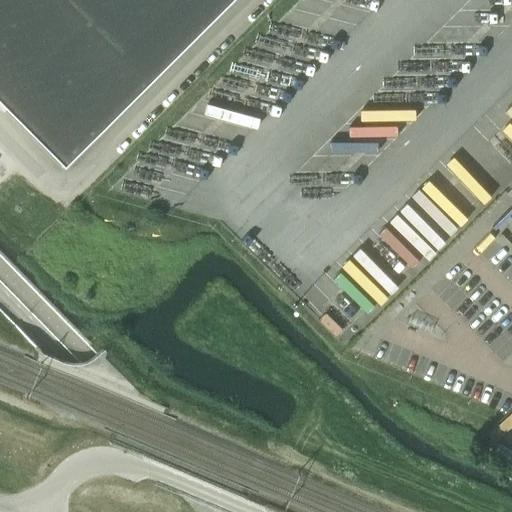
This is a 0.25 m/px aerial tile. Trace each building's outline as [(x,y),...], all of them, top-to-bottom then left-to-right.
[(0,0),(0,100),(64,165),(230,0),(0,0)] [(511,206),(492,226),(493,228),(507,214),(511,218),(511,206)] [(105,351),(103,349),(97,353),(93,356),(89,359),(88,359),(85,361),(81,362),(77,362),(73,362),(71,362),(67,361),(37,348),(41,353),(66,364),(70,365),(73,365),(78,365),(82,365),(86,363),(91,361),(95,358),(105,351)] [(70,365),(66,364),(111,382),(129,390),(130,388),(132,387),(104,359),(107,353),(105,351),(95,358),(91,361),(86,363),(82,365),(78,365),(73,365),(70,365)] [(229,511),(152,480),(155,485),(176,493),(195,511),(229,511)]
